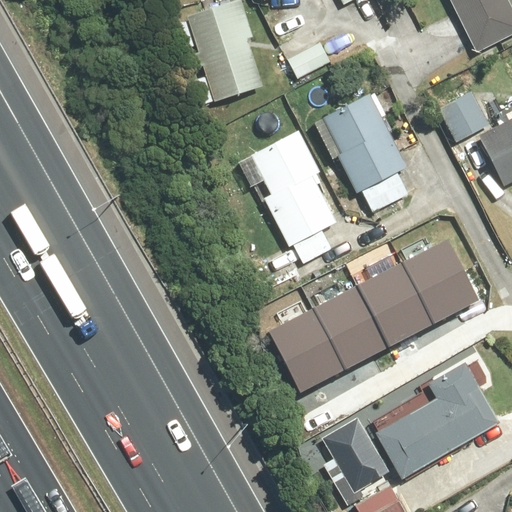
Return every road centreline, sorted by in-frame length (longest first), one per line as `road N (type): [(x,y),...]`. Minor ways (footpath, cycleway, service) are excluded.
road 1 (motorway): [(0,146),(117,445)]
road 2 (motorway): [(0,247),(117,445)]
